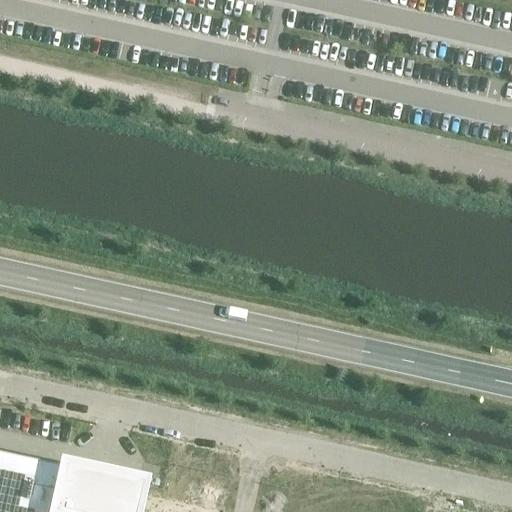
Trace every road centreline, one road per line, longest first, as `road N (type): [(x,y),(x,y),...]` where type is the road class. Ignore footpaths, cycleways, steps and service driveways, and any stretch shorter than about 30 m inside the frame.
road 1 (primary): [(511,385),(0,272)]
road 2 (unclassified): [(0,382),(511,494)]
road 3 (unclassified): [(0,63),(511,174)]
